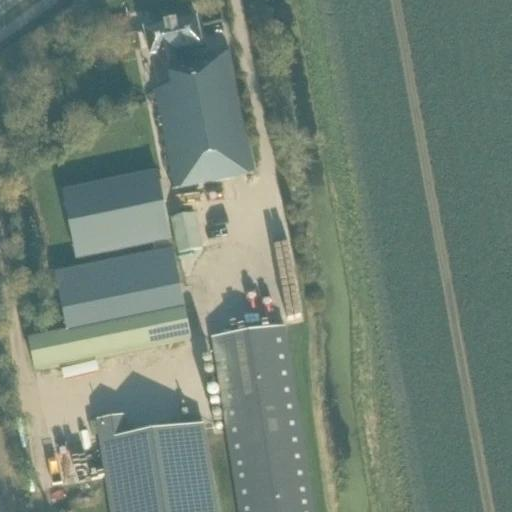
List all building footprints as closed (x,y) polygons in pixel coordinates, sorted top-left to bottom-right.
[(201,49),(195,21),(175,25),(174,24),(163,26),(164,28),(143,32),(149,59),(152,59),(159,92),(152,93),(173,192),(254,176),(227,55),(185,64),(183,53),(201,49)] [(170,243),(171,243),(156,174),(62,194),(77,263),(121,253),(150,247),(153,247),(155,255),(55,276),(67,335),(28,343),(34,375),(191,342),(185,311),(173,252),(172,252),(170,243)] [(178,256),(202,250),(194,215),(170,221),(178,256)] [(312,511),(284,330),(256,335),(213,342),(238,511),(312,511)] [(98,423),(112,511),(215,511),(202,428),(127,440),(123,419),(98,423)]
